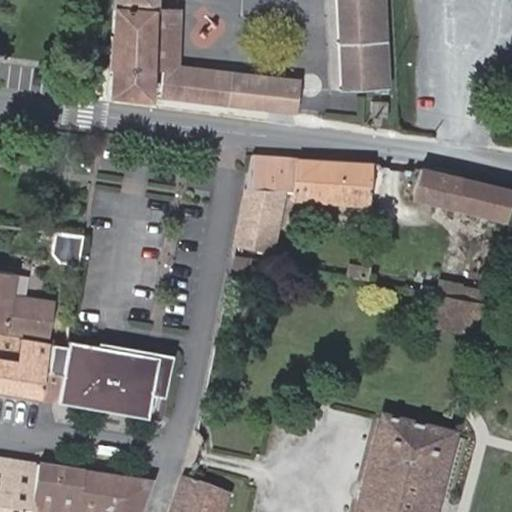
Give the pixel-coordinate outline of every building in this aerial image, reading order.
[(180,9),(157,8),(157,0),(338,0),(344,88),(391,85),(386,0),(114,0),(114,32),(110,32),(108,66),(112,66),(110,95),(152,100),(154,68),(165,68),(162,97),(302,114),(304,77),(177,68),(180,9)] [(372,117),(389,116),(388,100),(371,101),(372,117)] [(372,162),(253,154),(235,239),(269,246),(280,186),(292,187),(291,198),(369,203),(372,162)] [(511,187),(420,165),(412,197),(506,220),(511,198),(511,187)] [(37,239),(54,242),(51,259),(80,264),(84,236),(38,229),(37,239)] [(349,263),(346,277),(369,281),(372,268),(349,263)] [(15,272),(0,269),(0,328),(48,336),(52,301),(10,294),(15,272)] [(483,303),(487,288),(441,278),(437,294),(483,303)] [(437,294),(431,324),(474,334),(483,303),(437,294)] [(0,389),(39,396),(43,366),(47,341),(0,333),(0,389)] [(157,354),(68,339),(67,346),(59,400),(147,415),(151,393),(157,354)] [(39,396),(59,400),(67,346),(52,344),(48,367),(43,366),(39,396)] [(164,395),(171,357),(157,354),(151,393),(164,395)] [(431,511),(452,436),(447,435),(381,418),(356,511),(431,511)] [(0,511),(26,511),(34,465),(0,459),(0,511)] [(139,511),(150,483),(34,465),(26,511),(139,511)] [(180,475),(168,511),(220,511),(228,493),(180,475)]
